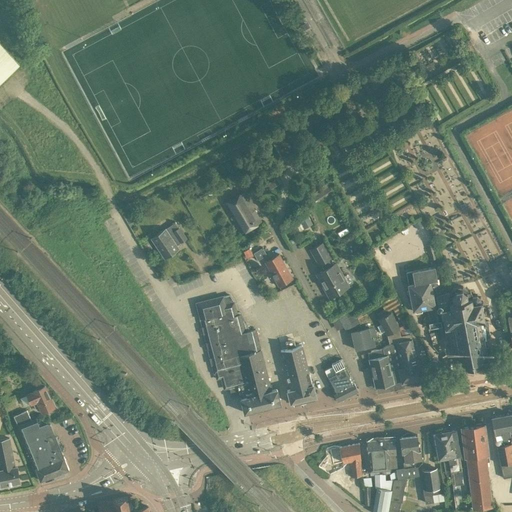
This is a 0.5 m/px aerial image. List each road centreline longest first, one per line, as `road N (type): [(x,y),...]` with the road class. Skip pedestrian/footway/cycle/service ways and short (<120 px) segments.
road 1 (unknown): [(296,0),(326,56),(345,69),(445,21),(471,27)]
road 2 (residential): [(376,416),(277,233)]
road 3 (primary): [(376,416),(511,390)]
